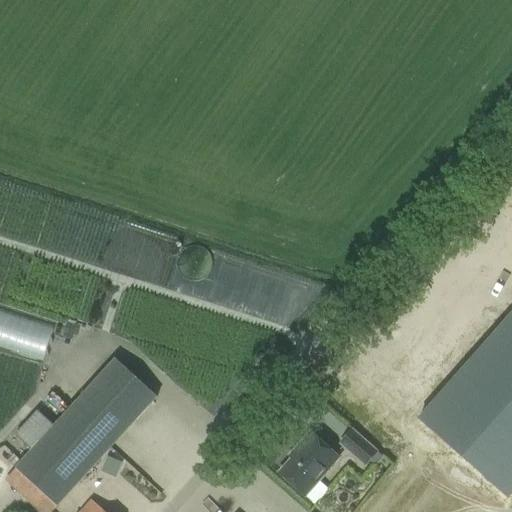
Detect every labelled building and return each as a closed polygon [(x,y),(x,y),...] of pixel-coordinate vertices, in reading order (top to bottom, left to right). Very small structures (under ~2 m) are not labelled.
[(0,349),(52,364),(63,327),(0,308),(0,349)] [(511,308),(424,426),(511,491),(511,308)] [(38,413),(16,438),(30,451),(14,468),(42,494),(57,507),(156,399),(114,359),(52,427),(38,413)] [(376,453),(367,445),(352,431),(340,445),(355,458),(364,466),(376,453)] [(294,488),(314,505),(327,490),(318,482),(338,459),(325,447),(310,434),(296,450),(298,452),(279,475),(294,488)] [(109,458),(103,472),(116,478),(122,464),(109,458)] [(103,511),(91,501),(81,511),(103,511)]
